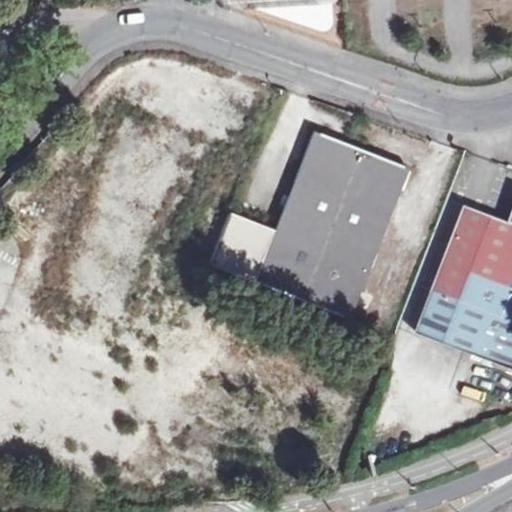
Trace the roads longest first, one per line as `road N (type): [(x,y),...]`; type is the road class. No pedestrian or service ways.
road 1 (residential): [(0,147),(92,42),(150,23),(195,29),(453,117),(511,108)]
road 2 (secondary): [(511,464),(386,511)]
